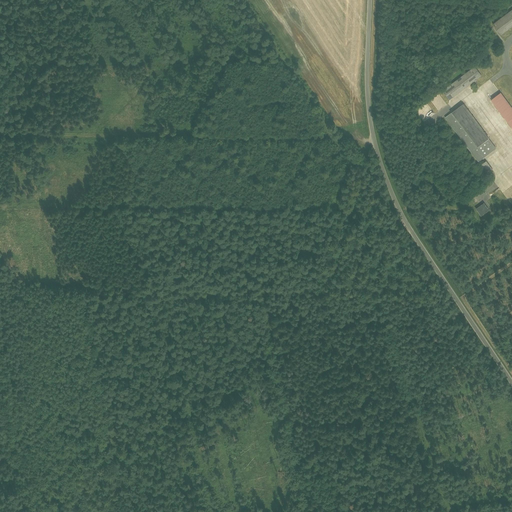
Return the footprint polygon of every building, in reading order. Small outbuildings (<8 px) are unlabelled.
[(502,37),(511,29),(511,12),(494,26),(502,37)] [(451,102),(482,78),(474,68),(443,92),(451,102)] [(511,108),(501,94),(491,102),(511,129),(511,108)] [(497,151),(463,107),(446,120),(479,164),(497,151)] [(487,173),(494,169),(489,161),(483,164),(487,173)] [(486,203),(478,208),(483,216),(491,211),(486,203)]
